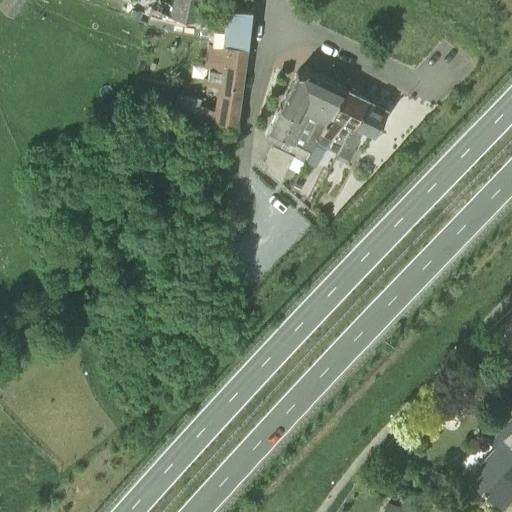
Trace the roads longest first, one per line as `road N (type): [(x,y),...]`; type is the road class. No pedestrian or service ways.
road 1 (trunk): [(511,105),(128,511)]
road 2 (trunk): [(195,511),(511,177)]
road 3 (residential): [(272,20),(435,93)]
